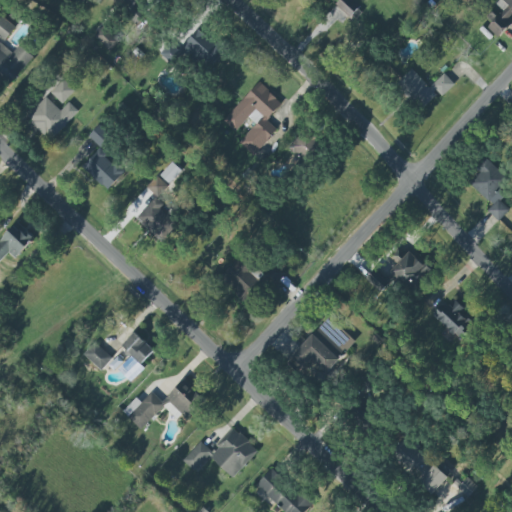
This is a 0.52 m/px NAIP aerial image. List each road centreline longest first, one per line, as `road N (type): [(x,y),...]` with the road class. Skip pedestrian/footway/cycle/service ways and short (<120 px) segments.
road 1 (residential): [(383,511),(0,149)]
road 2 (residential): [(511,72),(234,373)]
road 3 (residential): [(511,294),(415,181),(230,0)]
